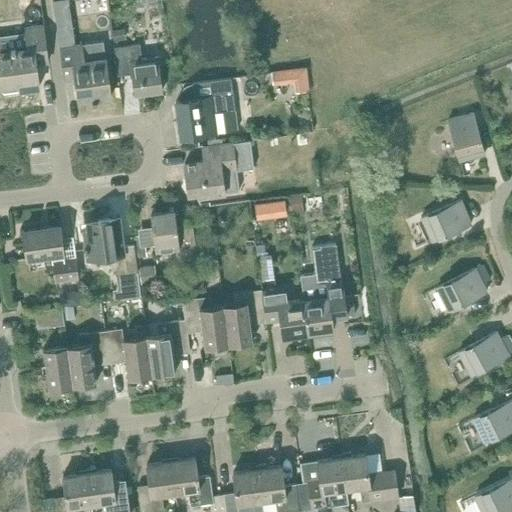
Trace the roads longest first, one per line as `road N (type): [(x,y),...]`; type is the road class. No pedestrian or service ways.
road 1 (residential): [(8,435),(182,416),(225,396),(269,390),(289,398),(383,386)]
road 2 (residential): [(65,193),(157,182),(146,125),(58,135)]
